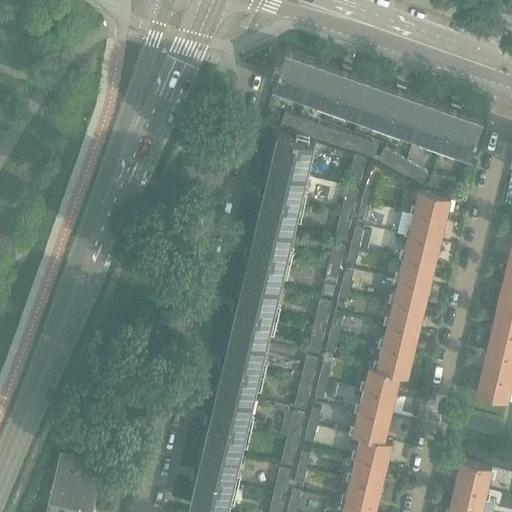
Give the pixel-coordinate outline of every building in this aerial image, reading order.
[(274,82),(306,94),(318,60),(285,49),(274,82)] [(373,79),(318,60),(306,94),(361,113),(373,79)] [(427,98),(373,79),(361,113),(415,132),(427,98)] [(481,117),(427,98),(415,132),(470,151),(481,117)] [(291,114),(283,112),(279,123),(287,126),(291,114)] [(299,117),(291,114),(287,126),(295,128),(299,117)] [(307,120),(299,117),(295,128),(303,131),(307,120)] [(315,123),(307,120),(303,131),(311,134),(315,123)] [(323,125),(315,123),(311,134),(319,136),(323,125)] [(331,128),(323,125),(319,136),(327,139),(331,128)] [(339,131),(331,128),(327,139),(335,142),(339,131)] [(347,133),(339,131),(335,142),(343,145),(347,133)] [(278,133),(271,165),(306,173),(313,141),(278,133)] [(351,147),(355,136),(347,133),(343,145),(351,147)] [(363,139),(355,136),(351,147),(359,150),(363,139)] [(371,141),(363,139),(359,150),(367,153),(371,141)] [(379,144),(371,141),(367,153),(375,155),(379,144)] [(392,151),(385,146),(379,157),(386,161),(392,151)] [(399,155),(392,151),(386,161),(393,165),(399,155)] [(366,158),(354,155),(352,163),(364,166),(366,158)] [(401,169),(407,159),(399,155),(393,165),(401,169)] [(414,163),(407,159),(401,169),(408,173),(414,163)] [(364,166),(352,163),(350,172),(362,175),(364,166)] [(421,167),(414,163),(408,173),(415,178),(421,167)] [(271,165),(257,221),(292,230),(306,173),(271,165)] [(423,182),(428,171),(421,167),(415,178),(423,182)] [(350,172),(348,180),(360,183),(362,175),(350,172)] [(437,187),(440,176),(431,174),(428,185),(437,187)] [(448,178),(440,176),(437,187),(445,189),(448,178)] [(457,180),(448,178),(445,189),(454,191),(457,180)] [(375,184),(366,182),(362,199),(371,201),(375,184)] [(358,189),(347,186),(345,195),(356,197),(358,189)] [(414,212),(445,220),(451,197),(420,189),(414,212)] [(356,197),(345,195),(343,203),(354,206),(356,197)] [(371,201),(362,199),(358,215),(367,217),(371,201)] [(354,206),(343,203),(341,212),(352,214),(354,206)] [(352,214),(341,212),(339,220),(350,223),(352,214)] [(440,242),(445,220),(414,212),(409,234),(440,242)] [(350,223),(339,220),(337,229),(348,231),(350,223)] [(257,221),(244,278),(279,286),(292,230),(257,221)] [(364,229),(355,227),(351,243),(360,246),(364,229)] [(348,231),(337,229),(335,237),(346,240),(348,231)] [(440,242),(409,234),(404,257),(435,264),(440,242)] [(345,245),(334,242),(332,251),(343,253),(345,245)] [(360,246),(351,243),(347,260),(356,262),(360,246)] [(343,253),(332,251),(330,259),(341,262),(343,253)] [(429,286),(435,264),(404,257),(398,279),(429,286)] [(341,262),(330,259),(327,268),(339,270),(341,262)] [(511,259),(508,259),(503,280),(511,282),(511,259)] [(339,270),(327,268),(325,276),(337,279),(339,270)] [(353,274),(345,271),(341,288),(349,290),(353,274)] [(337,279),(325,276),(323,285),(335,288),(337,279)] [(244,278),(231,334),(266,342),(279,286),(244,278)] [(424,308),(429,286),(398,279),(393,301),(424,308)] [(511,306),(511,282),(503,280),(498,303),(511,306)] [(335,288),(323,285),(321,293),(333,296),(335,288)] [(349,290),(341,288),(337,305),(345,307),(349,290)] [(332,301),(320,298),(318,307),(330,309),(332,301)] [(424,308),(393,301),(388,323),(419,331),(424,308)] [(511,329),(511,306),(498,303),(492,325),(511,329)] [(330,309),(318,307),(316,315),(328,318),(330,309)] [(328,318),(316,315),(314,324),(326,327),(328,318)] [(343,318),(334,316),(330,333),(339,335),(343,318)] [(414,353),(419,331),(388,323),(382,346),(414,353)] [(326,327),(314,324),(312,332),(323,335),(326,327)] [(511,329),(492,325),(487,347),(511,353),(511,329)] [(321,344),(323,335),(312,332),(310,341),(321,344)] [(339,335),(330,333),(326,349),(335,351),(339,335)] [(253,398),(266,342),(231,334),(218,390),(253,398)] [(321,344),(310,341),(308,349),(319,352),(321,344)] [(408,375),(414,353),(382,346),(377,368),(400,373),(408,375)] [(511,353),(487,347),(482,369),(511,376),(511,353)] [(318,357),(307,354),(305,363),(316,366),(318,357)] [(332,363),(323,361),(319,377),(328,379),(332,363)] [(316,366),(305,363),(303,371),(314,374),(316,366)] [(395,395),(400,373),(377,368),(369,366),(364,388),(395,395)] [(508,400),(511,380),(511,376),(482,369),(477,392),(508,400)] [(314,374),(303,371),(301,380),(312,383),(314,374)] [(328,379),(319,377),(315,394),(324,396),(328,379)] [(301,380),(299,389),(310,391),(312,383),(301,380)] [(395,395),(364,388),(358,410),(390,418),(395,395)] [(299,389),(297,397),(308,400),(310,391),(299,389)] [(218,390),(204,446),(239,455),(253,398),(218,390)] [(308,400),(297,397),(294,406),(306,408),(308,400)] [(321,408),(313,406),(309,422),(317,424),(321,408)] [(349,407),(344,427),(352,429),(358,409),(349,407)] [(385,440),(390,418),(358,410),(353,432),(361,434),(385,440)] [(305,413),(293,411),(291,419),(303,422),(305,413)] [(303,422),(291,419),(289,428),(301,430),(303,422)] [(317,424),(309,422),(305,439),(313,441),(317,424)] [(301,430),(289,428),(287,436),(299,439),(301,430)] [(392,442),(385,440),(361,434),(355,457),(386,464),(392,442)] [(299,439),(287,436),(285,445),(297,448),(299,439)] [(297,448),(285,445),(283,453),(295,456),(297,448)] [(226,511),(239,455),(204,446),(191,504),(226,511)] [(91,511),(103,460),(61,450),(46,511),(39,511),(37,511),(91,511)] [(307,468),(311,452),(302,450),(298,466),(307,468)] [(295,456),(283,453),(281,462),(293,465),(295,456)] [(355,457),(350,479),(381,487),(386,464),(355,457)] [(461,458),(455,481),(487,489),(492,466),(461,458)] [(307,468),(298,466),(294,483),(303,485),(307,468)] [(291,470),(280,467),(278,475),(289,478),(291,470)] [(289,478),(278,475),(276,484),(287,487),(289,478)] [(376,509),(381,487),(350,479),(345,501),(376,509)] [(455,481),(450,504),(482,511),(487,489),(455,481)] [(287,487),(276,484),(274,492),(285,495),(287,487)] [(301,491),(293,489),(289,505),(297,507),(301,491)] [(274,492),(272,501),(283,504),(285,495),(274,492)] [(281,511),(283,504),(272,501),(270,510),(280,511),(281,511)] [(374,511),(376,509),(345,501),(342,511),(374,511)]
